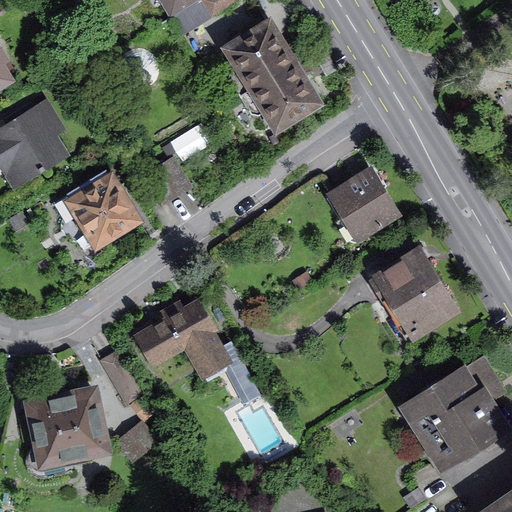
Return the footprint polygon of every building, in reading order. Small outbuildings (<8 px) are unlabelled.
[(167,0),(176,14),(199,0),(167,0)] [(229,77),(239,94),(292,62),(269,23),(230,47),(232,51),(231,58),(236,65),(230,69),(229,77)] [(322,45),(308,54),(313,63),(318,60),(326,74),(336,68),(322,45)] [(0,83),(9,78),(0,64),(0,63),(5,61),(0,52),(0,83)] [(316,101),(292,62),(239,94),(249,111),(259,114),(264,111),(268,118),(274,120),(277,124),(316,101)] [(0,156),(8,169),(17,163),(25,176),(62,152),(50,133),(59,127),(52,117),(43,122),(35,110),(0,132),(0,156)] [(184,159),(217,139),(204,119),(172,139),(184,159)] [(173,160),(161,167),(176,192),(188,184),(173,160)] [(164,199),(176,192),(161,167),(149,174),(164,199)] [(79,241),(84,250),(136,217),(111,176),(109,177),(106,171),(68,193),(68,194),(55,202),(64,217),(62,223),(62,229),(64,234),(68,238),(73,240),(79,241)] [(371,171),(329,197),(342,217),(348,214),(360,233),(396,211),(371,171)] [(419,250),(373,277),(385,297),(391,293),(414,332),(454,308),(419,250)] [(200,301),(137,336),(152,363),(187,344),(204,375),(229,361),(211,329),(215,327),(200,301)] [(116,350),(101,359),(127,406),(143,397),(116,350)] [(463,367),(405,403),(421,429),(427,425),(449,461),(503,428),(488,403),(492,401),(484,388),(497,380),(482,356),(464,368),(463,367)] [(94,389),(30,401),(42,461),(63,456),(64,464),(88,460),(86,452),(106,448),(94,389)] [(158,440),(142,421),(117,441),(133,460),(158,440)] [(511,511),(511,493),(484,511),(511,511)]
